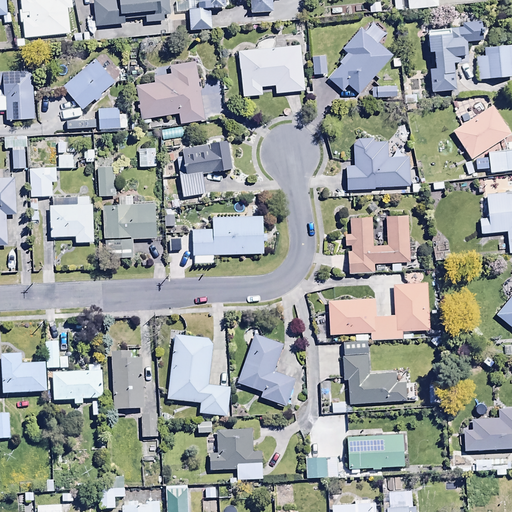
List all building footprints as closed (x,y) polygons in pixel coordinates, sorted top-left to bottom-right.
[(20,0),(22,11),(19,11),(20,24),(23,23),(24,39),(69,35),(68,10),(72,9),(71,0),(20,0)] [(102,0),(94,0),(96,27),(126,25),(126,20),(145,19),(145,23),(164,22),(164,15),(170,15),(169,0),(102,0)] [(197,0),(197,10),(189,10),(189,32),(211,32),(211,9),(224,9),(224,0),(197,0)] [(271,0),(251,0),(252,15),(272,14),(271,0)] [(407,0),(408,11),(439,8),(438,0),(407,0)] [(187,2),(176,2),(176,13),(187,13),(187,2)] [(436,71),(431,71),(432,93),(456,93),(455,64),(468,64),(467,43),(485,42),(484,23),(464,23),(464,29),(430,30),(430,54),(435,54),(436,71)] [(349,86),(359,95),(394,57),(379,42),(385,35),(374,24),(366,32),(362,28),(342,50),(348,55),(340,64),(342,65),(329,79),(343,93),(349,86)] [(299,47),(238,53),(243,99),(263,97),(262,88),(275,87),(276,95),(304,92),(299,47)] [(476,58),(478,81),(511,78),(511,47),(484,49),(485,57),(476,58)] [(116,84),(96,61),(63,88),(83,112),(116,84)] [(181,126),(205,122),(194,63),(170,68),(172,76),(154,79),(155,84),(135,87),(142,123),(179,116),(181,126)] [(1,90),(0,90),(0,111),(7,111),(7,122),(34,121),(33,73),(3,74),(4,97),(1,97),(1,90)] [(396,88),(372,88),(372,99),(397,99),(396,88)] [(511,135),(493,107),(454,133),(473,162),(511,136),(511,135)] [(126,131),(126,116),(121,116),(121,110),(99,110),(99,131),(126,131)] [(12,150),(12,170),(24,170),(24,149),(26,149),(26,138),(4,139),(4,150),(12,150)] [(346,167),(347,192),(376,191),(376,189),(410,188),(409,157),(387,158),(386,144),(373,145),(373,140),(352,141),(353,167),(346,167)] [(183,158),(177,159),(183,199),(206,195),(202,175),(234,170),(229,142),(210,145),(211,147),(182,152),(183,158)] [(155,150),(138,150),(139,169),(155,169),(155,150)] [(511,151),(489,154),(489,159),(482,159),(483,172),(490,171),(491,174),(511,172),(511,151)] [(73,156),(58,156),(59,170),(73,169),(73,156)] [(114,167),(97,167),(99,198),(116,197),(114,167)] [(57,170),(29,170),(30,198),(52,198),(52,184),(57,184),(57,170)] [(14,178),(0,178),(0,247),(8,247),(6,216),(16,215),(14,178)] [(180,208),(176,191),(167,193),(170,204),(171,203),(172,209),(180,208)] [(511,254),(511,193),(486,196),(489,220),(479,221),(481,236),(507,233),(510,255),(511,254)] [(76,243),(94,243),(93,206),(90,206),(90,198),(54,200),(54,207),(50,207),(50,238),(76,238),(76,243)] [(38,201),(30,201),(30,224),(38,224),(38,201)] [(108,243),(108,251),(133,251),(133,240),(156,240),(156,204),(117,205),(117,208),(103,208),(104,243),(108,243)] [(165,212),(165,229),(175,228),(174,211),(165,212)] [(263,256),(262,218),(212,219),(212,232),(192,232),(193,257),(195,257),(195,265),(213,265),(213,257),(263,256)] [(410,264),(408,218),(386,219),(387,247),(373,248),(371,218),(350,220),(351,236),(345,237),(346,248),(352,247),(352,253),(348,253),(349,275),(377,274),(376,266),(391,265),(391,272),(402,271),(401,265),(410,264)] [(509,300),(496,316),(511,329),(511,279),(509,280),(505,283),(503,287),(503,293),(505,297),(509,300)] [(329,302),(330,336),(369,336),(369,343),(404,343),(404,334),(429,334),(428,285),(393,286),(394,316),(376,316),(375,301),(329,302)] [(177,337),(167,400),(200,406),(199,415),(226,419),(230,389),(207,386),(213,343),(177,337)] [(284,347),(255,337),(237,385),(262,394),(259,400),(286,409),(296,382),(274,374),(284,347)] [(347,382),(348,406),(407,403),(406,384),(396,384),(396,374),(369,375),(368,343),(344,343),(345,358),(341,358),(342,382),(347,382)] [(59,369),(57,344),(46,345),(47,370),(59,369)] [(112,354),(113,411),(143,410),(141,361),(130,361),(130,354),(112,354)] [(22,355),(1,356),(3,396),(47,394),(45,365),(22,366),(22,355)] [(53,375),(54,402),(75,402),(75,407),(84,407),(84,401),(102,401),(102,367),(89,367),(89,374),(53,375)] [(104,404),(92,404),(92,418),(104,418),(104,404)] [(332,404),(332,414),(346,414),(346,404),(332,404)] [(464,433),(464,453),(511,451),(511,409),(499,410),(499,419),(472,420),(473,433),(464,433)] [(0,415),(0,440),(11,440),(10,415),(0,415)] [(157,415),(141,416),(142,439),(158,439),(157,415)] [(197,424),(197,435),(211,435),(211,424),(197,424)] [(210,456),(210,472),(236,472),(236,481),(262,482),(262,454),(252,454),(252,431),(218,431),(218,456),(210,456)] [(404,436),(347,438),(348,472),(352,472),(352,475),(361,475),(360,471),(374,470),(374,472),(383,472),(383,469),(404,469),(404,460),(409,459),(409,452),(404,453),(404,436)] [(307,459),(306,480),(338,480),(338,459),(307,459)] [(108,491),(124,490),(123,479),(107,480),(108,491)] [(189,511),(189,487),(165,488),(166,511),(189,511)] [(216,489),(204,490),(204,500),(216,500),(216,489)] [(124,490),(108,491),(98,491),(98,511),(115,510),(114,499),(124,499),(124,490)] [(386,510),(386,511),(416,511),(417,509),(412,510),(411,493),(388,494),(389,510),(386,510)] [(376,511),(376,506),(370,506),(370,502),(355,502),(355,507),(332,508),(332,511),(376,511)] [(122,503),(122,511),(160,511),(160,504),(146,504),(146,507),(140,507),(140,503),(122,503)]
